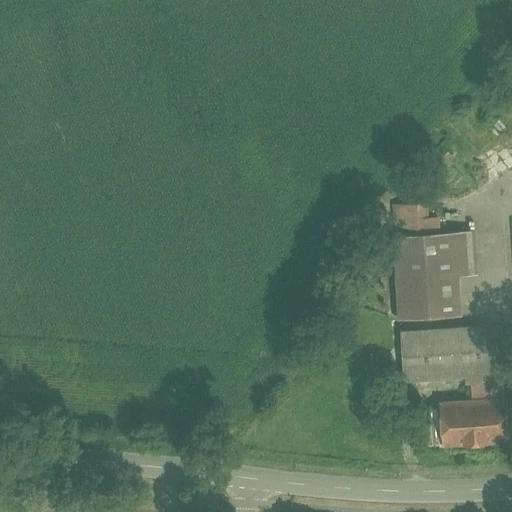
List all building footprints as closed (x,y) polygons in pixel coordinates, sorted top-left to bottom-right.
[(422,203),(393,204),(394,225),(423,223),(422,203)] [(467,230),(398,233),(402,317),(462,314),(460,274),(469,274),(467,230)] [(504,324),(403,330),(406,379),(486,374),(506,373),(507,372),(504,324)] [(506,373),(486,374),(487,398),(507,396),(506,373)] [(487,398),(443,400),(446,445),(474,443),(511,441),(509,396),(487,398)]
